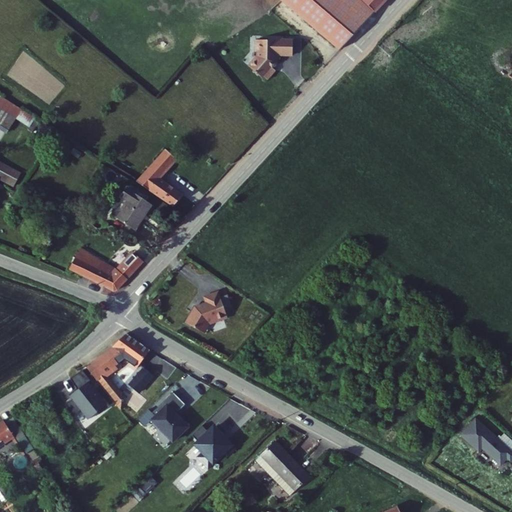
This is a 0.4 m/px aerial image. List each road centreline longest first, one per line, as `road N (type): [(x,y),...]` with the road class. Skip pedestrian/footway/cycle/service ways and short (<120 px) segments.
road 1 (residential): [(402,0),(121,312)]
road 2 (unclassified): [(472,511),(121,312)]
road 3 (residential): [(121,312),(50,375),(0,406)]
road 4 (unclassified): [(0,260),(121,312)]
